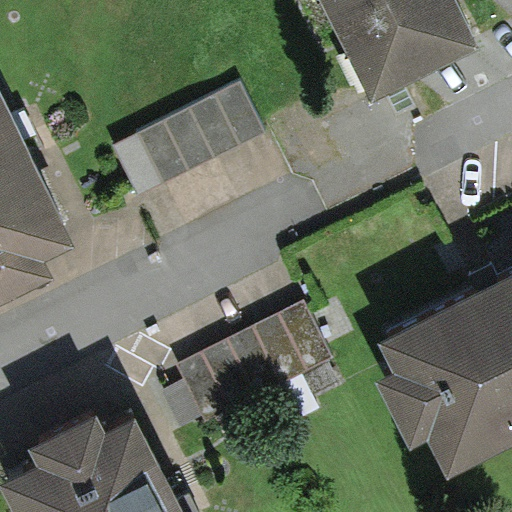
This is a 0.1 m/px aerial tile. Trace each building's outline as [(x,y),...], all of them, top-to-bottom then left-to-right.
[(333,0),(374,79),(482,25),(469,0),(333,0)] [(0,280),(55,254),(47,237),(78,222),(0,64),(0,280)] [(113,139),(139,191),(268,126),(242,75),(113,139)] [(429,420),(448,456),(511,423),(511,252),(378,322),(393,351),(376,360),(411,429),(429,420)] [(335,352),(306,293),(177,357),(207,417),(335,352)] [(40,442),(0,462),(25,511),(195,511),(136,394),(107,408),(98,390),(30,424),(40,442)]
